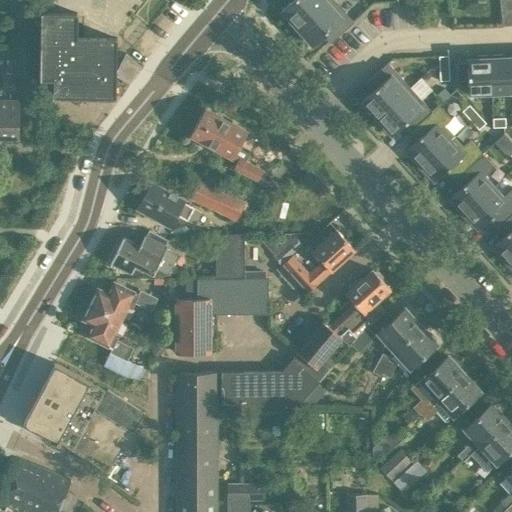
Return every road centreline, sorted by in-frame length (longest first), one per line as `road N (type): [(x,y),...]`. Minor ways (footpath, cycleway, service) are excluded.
road 1 (residential): [(13,344),(71,250),(108,148),(215,17)]
road 2 (residential): [(304,116),(511,340)]
road 3 (residential): [(304,116),(386,41),(511,37)]
road 4 (residential): [(0,432),(65,465),(126,511)]
road 5 (residential): [(215,17),(304,116)]
